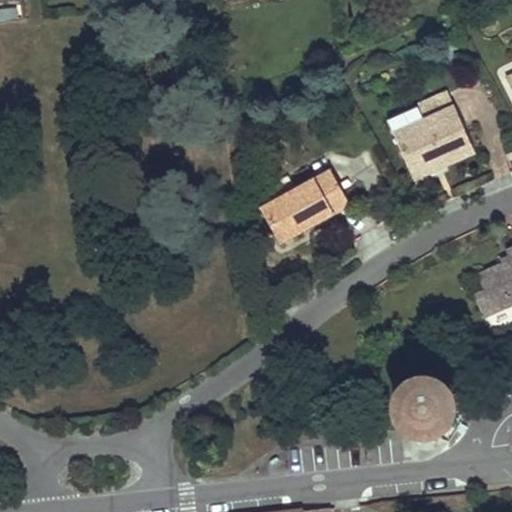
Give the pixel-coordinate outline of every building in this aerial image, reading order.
[(424,118),(455,105),(450,93),(419,108),(424,118)] [(419,108),(388,122),(409,169),(442,155),(446,164),(461,157),(475,151),(455,105),(424,118),(419,108)] [(442,155),(409,169),(413,179),(446,164),(442,155)] [(287,175),(252,194),(281,245),(330,219),(351,207),(330,169),(295,189),(287,175)] [(474,294),(486,319),(511,306),(511,249),(508,252),(511,260),(479,276),(485,289),(474,294)] [(425,380),(414,381),(407,385),(401,389),(396,395),(395,399),(393,406),(393,417),(398,428),(403,433),(410,437),(417,440),(424,440),(435,437),(442,433),(449,425),(452,414),(452,403),(449,396),(442,387),(436,383),(425,380)] [(213,420),(196,430),(203,442),(220,433),(213,420)]
